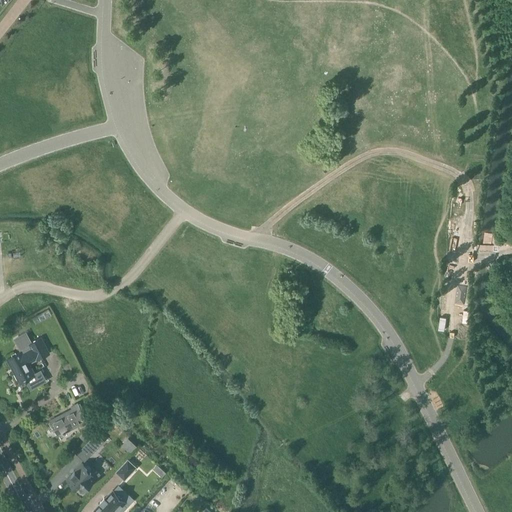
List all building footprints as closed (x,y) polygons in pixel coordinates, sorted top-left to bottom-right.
[(36,321),(52,314),(50,308),(34,316),(36,321)] [(21,351),(7,359),(20,383),(25,381),(25,382),(27,381),(27,380),(35,375),(29,363),(37,359),(37,360),(49,353),(41,338),(31,343),(25,333),(15,339),(21,351)] [(50,421),(56,432),(58,436),(63,433),(65,432),(66,432),(65,432),(80,424),(81,426),(88,423),(77,403),(71,407),(72,409),(66,412),(67,413),(63,415),(62,414),(50,421)] [(104,440),(95,432),(79,448),(88,457),(104,440)] [(125,462),(113,475),(122,483),(133,470),(125,462)] [(82,463),(67,479),(76,488),(77,486),(83,491),(94,480),(89,474),(91,472),(82,463)] [(101,503),(93,511),(94,511),(116,511),(117,511),(116,511),(122,511),(127,506),(124,504),(125,502),(112,491),(105,499),(104,498),(100,502),(101,503)]
